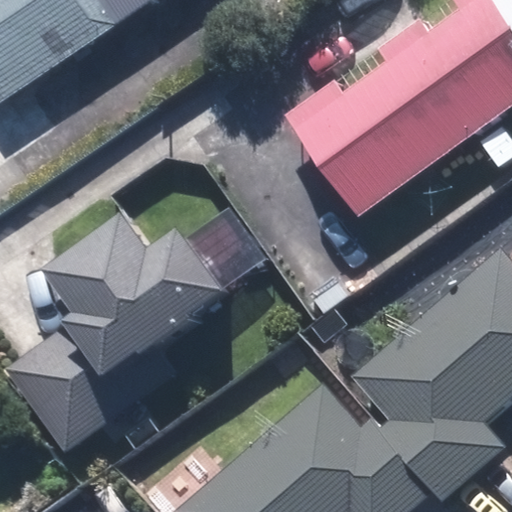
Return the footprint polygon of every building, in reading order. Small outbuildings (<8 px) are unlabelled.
[(0,0),(0,96),(6,106),(167,0),(0,0)] [(511,0),(467,0),(298,119),(367,216),(511,114),(511,0)] [(17,370),(74,451),(183,376),(163,346),(245,291),(204,231),(171,253),(144,213),(63,267),(91,307),(82,313),(88,321),(17,370)] [(511,448),(511,439),(499,425),(511,413),(511,248),(363,377),(403,422),(395,429),(455,498),(511,448)] [(339,388),(182,511),(426,511),(441,500),(377,421),(370,426),(339,388)]
